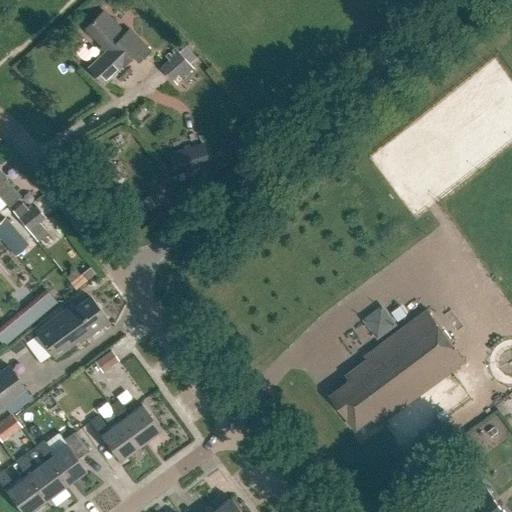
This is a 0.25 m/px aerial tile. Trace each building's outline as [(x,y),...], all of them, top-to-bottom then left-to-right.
[(85,29),(106,52),(88,68),(102,84),(117,70),(118,70),(132,58),(137,64),(149,53),(128,30),(124,35),(103,12),(85,29)] [(181,80),(193,69),(174,48),(164,57),(168,61),(159,70),(170,83),(177,76),(181,80)] [(170,155),(176,175),(210,165),(203,145),(170,155)] [(119,174),(115,168),(109,167),(103,171),(110,180),(119,174)] [(0,174),(0,198),(8,207),(20,196),(0,174)] [(11,212),(34,238),(44,230),(38,223),(45,217),(34,204),(27,210),(21,203),(11,212)] [(3,218),(0,220),(0,240),(14,256),(27,244),(3,218)] [(80,340),(107,320),(89,295),(62,315),(60,312),(35,330),(53,356),(78,338),(80,340)] [(378,303),(358,317),(372,336),(392,322),(378,303)] [(349,383),(333,396),(334,399),(332,401),(339,410),(341,408),(348,419),(349,419),(357,430),(372,419),(378,427),(466,362),(428,310),(364,357),(367,362),(346,377),(349,383)] [(119,361),(111,350),(95,362),(102,373),(119,361)] [(131,356),(121,364),(142,390),(152,383),(131,356)] [(0,371),(0,406),(7,401),(24,389),(24,388),(8,366),(0,371)] [(110,407),(119,420),(120,420),(138,446),(159,431),(140,405),(125,416),(122,411),(124,410),(118,401),(110,407)] [(15,413),(21,425),(41,414),(35,402),(15,413)] [(0,441),(1,442),(21,428),(11,413),(0,421),(0,441)] [(120,420),(119,420),(105,431),(101,426),(104,424),(97,416),(89,422),(118,461),(138,446),(120,420)] [(85,470),(77,459),(88,451),(75,433),(73,432),(62,440),(66,445),(51,456),(47,451),(49,449),(43,441),(35,447),(45,460),(64,486),(85,470)] [(44,500),(64,486),(45,460),(31,470),(27,466),(29,464),(23,455),(15,462),(24,475),(25,475),(44,500)] [(0,483),(20,511),(28,511),(44,500),(25,475),(24,475),(10,485),(7,480),(9,479),(3,470),(0,472),(0,483)] [(504,511),(484,485),(457,505),(461,511),(504,511)] [(240,511),(230,499),(211,511),(240,511)]
